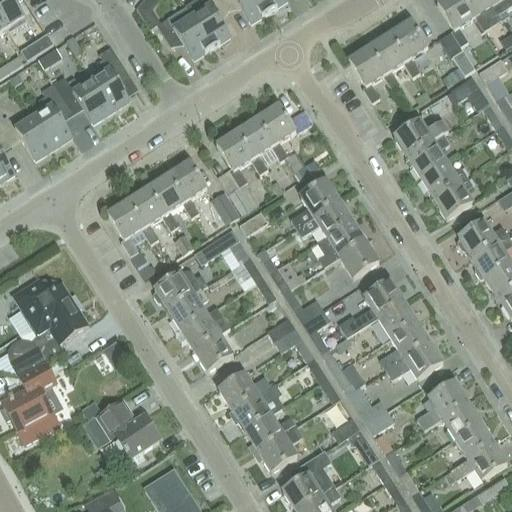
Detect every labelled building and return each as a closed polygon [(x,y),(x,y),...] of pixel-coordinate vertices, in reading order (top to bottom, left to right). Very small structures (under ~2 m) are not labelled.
[(0,0),(0,22),(7,33),(25,22),(15,7),(10,0),(0,0)] [(152,0),(146,0),(143,5),(152,12),(159,4),(152,0)] [(204,0),(185,12),(212,54),(231,41),(218,22),(229,15),(218,0),(204,0)] [(269,17),(257,0),(218,0),(229,15),(238,9),(250,29),(269,17)] [(257,0),(269,17),(288,6),(284,0),(257,0)] [(461,0),(450,0),(438,8),(454,34),(452,36),(462,52),(470,47),(461,33),(473,26),(477,23),(461,0)] [(490,0),(461,0),(477,23),(473,26),(481,39),(485,36),(501,26),(493,13),(497,10),(490,0)] [(511,0),(490,0),(497,10),(493,13),(501,26),(505,23),(509,20),(501,8),(511,0)] [(185,12),(157,30),(171,52),(180,46),(183,51),(194,66),(212,54),(185,12)] [(413,83),(420,78),(412,64),(428,54),(411,26),(390,39),(407,66),(404,69),(413,83)] [(506,54),(511,49),(511,38),(501,45),(506,54)] [(33,62),(54,49),(48,39),(27,52),(33,62)] [(391,76),(404,69),(407,66),(390,39),(370,52),(387,80),(383,82),(392,95),(400,90),(391,76)] [(130,106),(128,102),(138,95),(111,52),(99,60),(102,65),(95,69),(101,78),(90,84),(111,118),(130,106)] [(371,90),(383,82),(387,80),(370,52),(349,65),(366,92),(363,94),(372,108),(380,103),(371,90)] [(62,63),(56,53),(38,65),(44,74),(62,63)] [(464,55),(452,62),(464,81),(476,73),(464,55)] [(5,69),(10,78),(24,69),(18,61),(5,69)] [(486,89),(508,75),(501,64),(479,77),(486,89)] [(0,83),(10,78),(5,69),(0,72),(0,83)] [(449,90),(463,81),(458,73),(444,81),(449,90)] [(17,78),(9,83),(13,91),(22,86),(17,78)] [(75,83),(67,87),(64,82),(53,89),(73,120),(83,114),(93,130),(111,118),(90,84),(80,91),(75,83)] [(478,117),(482,115),(489,110),(479,94),(472,83),(451,95),(459,107),(468,102),(478,117)] [(63,127),(73,120),(53,89),(42,96),(46,102),(39,106),(44,114),(33,121),(54,154),(73,142),(63,127)] [(510,127),(511,125),(511,98),(511,97),(505,101),(497,106),(510,127)] [(278,109),(257,122),(275,150),(271,153),(280,166),(288,161),(279,147),(295,137),(296,138),(313,127),(305,115),(288,125),(278,109)] [(396,122),(408,116),(405,110),(393,117),(396,122)] [(495,135),(503,131),(489,110),(482,115),(495,135)] [(35,166),(54,154),(33,121),(14,133),(35,166)] [(257,122),(237,135),(254,163),(250,166),(259,180),(263,177),(271,189),(274,187),(275,186),(267,175),(258,161),(271,153),(275,150),(257,122)] [(442,126),(427,136),(420,125),(394,142),(407,162),(443,139),(448,136),(442,126)] [(508,155),(511,152),(511,145),(503,131),(495,135),(508,155)] [(0,188),(15,179),(2,159),(12,153),(0,133),(0,188)] [(238,173),(250,166),(254,163),(237,135),(216,148),(233,175),(229,177),(239,192),(247,187),(238,173)] [(446,167),(439,156),(450,149),(443,139),(407,162),(420,183),(446,167)] [(191,223),(199,218),(190,204),(207,193),(190,167),(169,180),(186,207),(182,209),(191,223)] [(462,173),(454,178),(446,167),(420,183),(433,204),(467,183),(462,173)] [(170,217),(182,209),(186,207),(169,180),(148,193),(165,220),(162,222),(171,236),(179,231),(170,217)] [(472,208),(465,196),(472,191),(467,183),(433,204),(446,225),(472,208)] [(297,233),(339,207),(326,186),(300,203),(307,214),(291,224),(297,233)] [(149,230),(162,222),(165,220),(148,193),(127,206),(145,233),(142,235),(146,242),(151,249),(158,244),(149,230)] [(252,214),(240,193),(230,199),(242,219),(252,214)] [(239,221),(227,200),(225,197),(210,206),(225,230),(239,221)] [(107,219),(107,220),(123,245),(120,247),(129,262),(144,284),(145,284),(150,281),(152,279),(138,257),(129,243),(142,235),(145,233),(127,206),(107,219)] [(326,244),(352,227),(339,207),(297,233),(302,242),(318,232),(326,244)] [(246,242),(268,228),(261,217),(239,231),(246,242)] [(325,273),(339,264),(365,248),(352,227),(326,244),(317,249),(324,260),(319,263),(325,273)] [(458,246),(457,249),(461,257),(465,257),(466,256),(471,264),(498,247),(497,247),(507,240),(502,231),(491,238),(484,227),(458,243),(459,245),(458,246)] [(218,260),(239,247),(232,235),(211,249),(194,259),(202,271),(218,260)] [(179,243),(188,256),(193,253),(185,240),(179,243)] [(498,247),(471,264),(477,273),(476,274),(475,277),(479,284),(483,285),(484,284),(484,285),(511,268),(503,256),(511,249),(511,246),(507,240),(497,247),(498,247)] [(183,260),(188,256),(179,243),(174,246),(183,260)] [(352,285),(378,269),(365,248),(339,264),(352,285)] [(278,275),(270,262),(264,254),(257,259),(270,280),(278,275)] [(255,289),(263,284),(250,263),(242,268),(255,289)] [(511,269),(511,268),(484,285),(497,305),(511,295),(511,269)] [(181,279),(155,295),(156,298),(156,301),(160,308),(163,308),(168,316),(202,294),(207,291),(200,281),(196,283),(193,278),(192,277),(190,276),(189,276),(187,275),(186,276),(181,279)] [(290,295),(286,288),(278,275),(270,280),(283,300),(290,295)] [(10,353),(9,360),(10,366),(18,380),(18,381),(46,367),(63,357),(59,348),(87,331),(61,290),(57,285),(51,283),(43,284),(40,285),(14,302),(22,314),(10,322),(23,343),(17,345),(13,348),(10,353)] [(268,309),(276,304),(263,284),(255,289),(268,309)] [(377,323),(402,307),(389,286),(364,303),(371,314),(355,324),(352,321),(338,330),(347,344),(360,335),(377,324),(377,323)] [(207,320),(200,309),(208,303),(202,294),(168,316),(181,336),(207,320)] [(316,305),(302,314),(290,295),(283,300),(295,319),(302,330),(323,316),(316,305)] [(511,295),(497,305),(510,326),(511,324),(511,295)] [(390,344),(415,327),(402,307),(377,323),(377,324),(390,344)] [(318,335),(330,327),(323,316),(302,330),(309,341),(321,359),(328,354),(318,335)] [(194,357),(220,340),(207,320),(181,336),(194,357)] [(274,347),(294,334),(287,323),(267,336),(274,347)] [(386,375),(429,348),(415,327),(390,344),(396,354),(380,365),(386,375)] [(314,364),(302,346),(294,334),(274,347),(281,359),(296,349),(308,368),(314,364)] [(207,378),(233,361),(220,340),(194,357),(207,378)] [(116,347),(102,355),(115,375),(128,367),(116,347)] [(416,385),(442,369),(429,348),(386,375),(393,385),(409,375),(416,385)] [(341,375),(328,354),(321,359),(334,380),(341,375)] [(78,356),(68,362),(72,368),(82,362),(78,356)] [(319,389),(327,384),(314,364),(308,368),(306,369),(319,389)] [(54,382),(46,367),(18,381),(25,396),(2,409),(6,415),(0,418),(7,432),(13,429),(25,451),(60,431),(53,419),(62,414),(48,385),(54,382)] [(365,388),(353,368),(341,375),(334,380),(347,400),(354,395),(359,392),(365,388)] [(252,390),(249,385),(245,379),(218,396),(231,416),(258,399),(270,391),(265,382),(252,390)] [(340,405),(328,385),(327,384),(319,389),(332,410),(340,405)] [(440,424),(467,408),(454,387),(427,404),(433,413),(417,423),(424,435),(440,424)] [(244,437),(271,420),(283,412),(277,402),(281,399),(274,389),(270,391),(258,399),(231,416),(244,437)] [(381,406),(372,411),(359,392),(354,395),(347,400),(359,419),(366,430),(387,417),(381,406)] [(136,427),(123,407),(97,423),(110,443),(115,440),(130,464),(160,446),(144,422),(136,427)] [(101,416),(95,408),(83,415),(89,424),(101,416)] [(453,445),(479,428),(467,408),(440,424),(453,445)] [(387,417),(366,430),(373,442),(394,428),(387,417)] [(290,422),(277,430),(271,420),(244,437),(257,458),(284,441),(283,439),(296,431),(290,422)] [(338,448),(346,442),(359,435),(352,424),(331,437),(338,448)] [(466,465),(492,449),(479,428),(453,445),(466,465)] [(297,461),(290,450),(303,442),(296,431),(283,439),(284,441),(257,458),(271,478),(297,461)] [(346,442),(353,453),(366,446),(359,435),(346,442)] [(456,486),(473,476),(479,486),(505,470),(492,449),(466,465),(450,476),(456,486)] [(397,481),(405,476),(392,456),(385,461),(397,481)] [(302,511),(334,492),(322,473),(330,467),(324,457),(290,479),(296,488),(283,496),(292,511),(302,511)] [(383,490),(391,485),(378,465),(370,470),(383,490)] [(150,489),(163,511),(196,511),(173,475),(150,489)] [(418,496),(405,477),(405,476),(397,481),(411,501),(418,496)] [(486,494),(491,502),(507,491),(502,483),(486,494)] [(396,510),(404,505),(391,485),(383,490),(396,510)] [(329,511),(328,510),(340,502),(334,492),(302,511),(329,511)] [(472,511),(475,511),(491,502),(486,494),(468,505),(472,511)] [(87,511),(120,511),(112,496),(87,510),(87,511)] [(428,511),(418,496),(411,501),(417,511),(428,511)]
